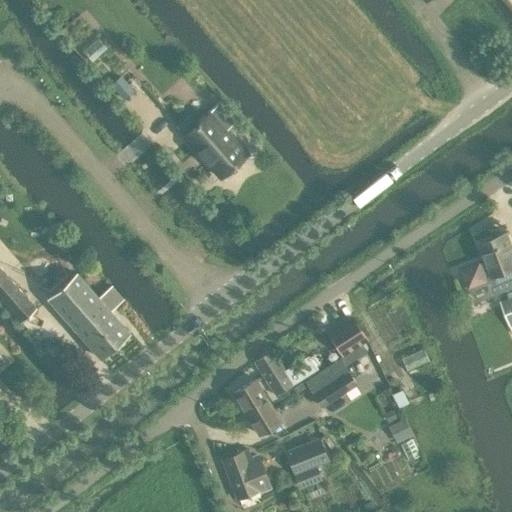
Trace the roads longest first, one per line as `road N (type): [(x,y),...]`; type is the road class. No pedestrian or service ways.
road 1 (tertiary): [(511,85),(0,470)]
road 2 (unclassified): [(46,511),(317,303),(511,172)]
